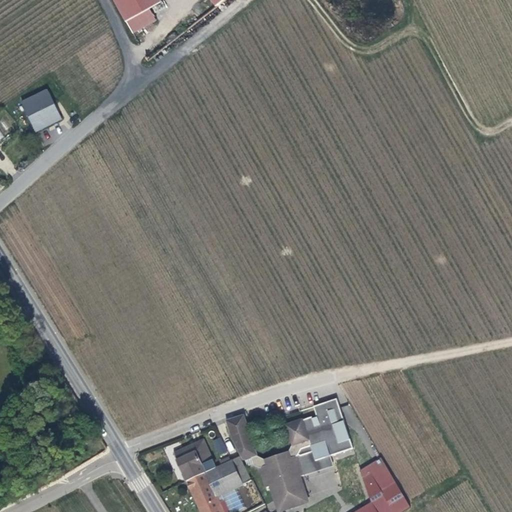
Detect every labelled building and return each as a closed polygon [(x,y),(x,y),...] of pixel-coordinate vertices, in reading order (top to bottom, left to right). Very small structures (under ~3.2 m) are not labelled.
[(112,0),(125,22),(131,34),(156,20),(150,7),(161,1),(161,0),(112,0)] [(48,91),(22,103),(36,132),(62,120),(48,91)] [(267,488),(269,487),(272,486),(277,501),(280,506),(282,508),(286,508),(289,509),(291,508),(294,507),(298,503),(299,501),(299,497),(298,492),(303,490),(299,477),(301,477),(304,476),(298,457),(298,455),(301,457),(313,452),(316,461),(331,457),(354,449),(337,400),(314,408),(317,419),(313,420),(313,418),(287,427),(293,446),(290,452),(265,461),(259,457),(253,459),(255,466),(261,469),(267,488)] [(257,456),(248,430),(244,417),(228,423),(232,436),(231,437),(243,462),(257,456)] [(226,452),(219,438),(213,441),(219,455),(226,452)] [(173,453),(186,482),(215,468),(202,440),(173,453)] [(298,457),(304,476),(334,466),(331,457),(316,461),(313,452),(301,457),(298,455),(298,457)] [(237,511),(245,509),(236,489),(248,483),(251,481),(242,463),(239,457),(230,461),(221,466),(215,468),(186,482),(200,511),(237,511)] [(404,511),(410,509),(381,459),(361,472),(372,505),(360,511),(404,511)] [(269,487),(274,503),(277,511),(284,511),(310,503),(301,477),(299,477),(303,490),(298,492),(299,497),(299,501),(298,503),(294,507),(291,508),(289,509),(286,508),(282,508),(280,506),(277,501),(272,486),(269,487)]
